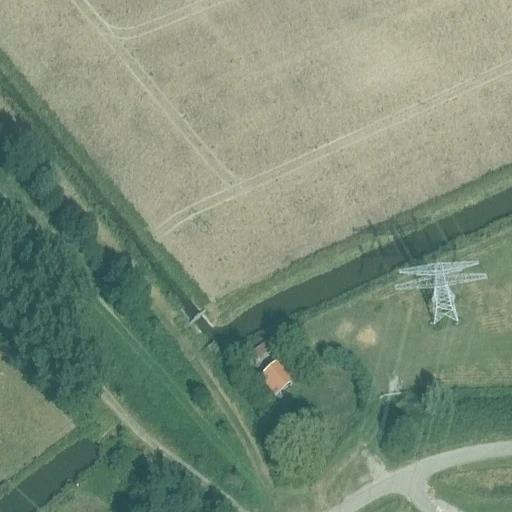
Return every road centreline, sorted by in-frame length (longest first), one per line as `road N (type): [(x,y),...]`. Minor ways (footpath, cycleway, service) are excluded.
road 1 (track): [(0,288),(229,511)]
road 2 (unclassified): [(347,511),(445,460),(511,448)]
